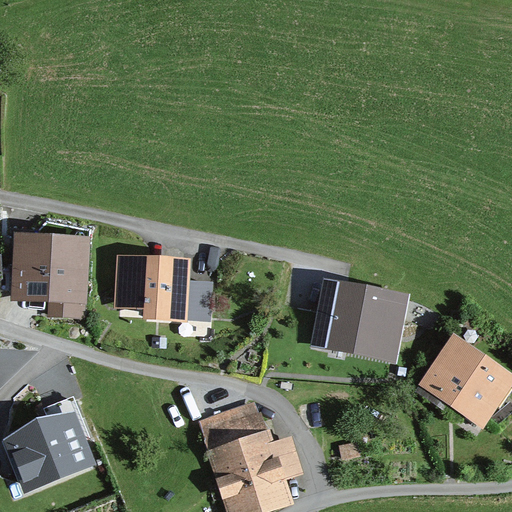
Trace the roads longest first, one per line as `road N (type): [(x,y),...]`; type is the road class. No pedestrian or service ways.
road 1 (residential): [(0,322),(110,358),(263,393),(302,439),(321,503)]
road 2 (track): [(321,503),(349,494),(511,486)]
